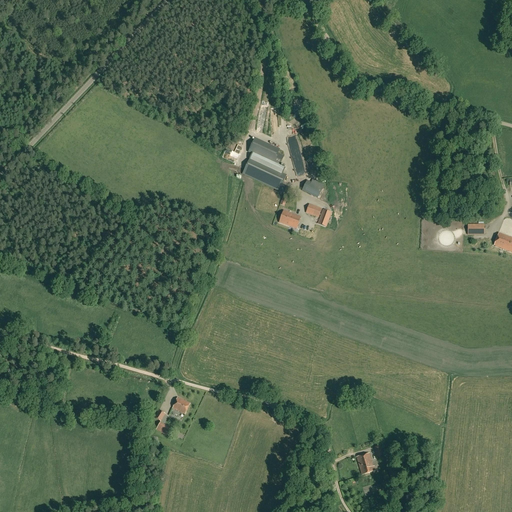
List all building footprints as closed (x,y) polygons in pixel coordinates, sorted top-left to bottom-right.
[(284,156),(278,154),(280,149),(255,138),(249,152),(252,154),(279,166),(284,156)] [(252,154),(251,158),(283,174),(286,169),(279,166),(252,154)] [(283,183),(287,175),(283,174),(251,158),(243,173),(280,190),(286,193),(290,186),(283,183)] [(328,190),(307,180),(302,191),(322,201),(328,190)] [(309,205),(306,213),(319,217),(322,209),(309,205)] [(332,213),(323,209),(318,224),(327,227),(332,213)] [(301,217),(283,211),(279,223),(297,229),(301,217)] [(468,235),(473,235),(484,235),(484,224),(468,225),(468,235)] [(494,245),(511,252),(511,238),(499,233),(494,245)] [(185,414),(190,403),(178,397),(173,408),(185,414)] [(155,417),(161,421),(165,414),(159,411),(155,417)] [(156,430),(167,436),(171,429),(161,422),(156,430)] [(147,441),(155,443),(156,444),(158,438),(148,435),(147,441)] [(381,445),(375,447),(374,447),(377,456),(384,455),(381,445)] [(362,475),(376,471),(374,466),(373,466),(369,453),(357,457),(362,475)] [(393,462),(387,464),(391,479),(396,477),(393,462)]
